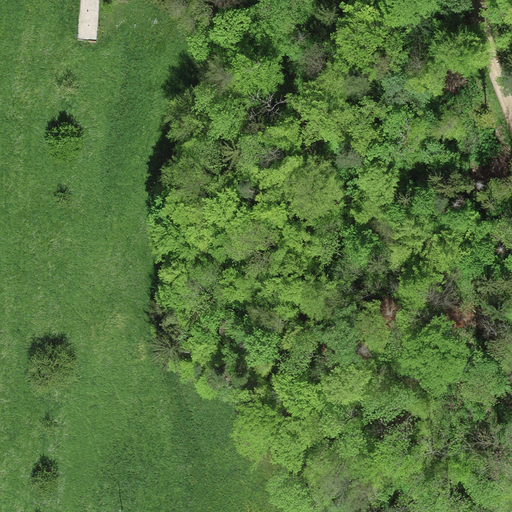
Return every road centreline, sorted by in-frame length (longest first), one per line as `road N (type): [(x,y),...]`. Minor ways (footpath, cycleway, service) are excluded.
road 1 (track): [(250,0),(296,106),(347,199),(386,250),(511,342)]
road 2 (track): [(477,0),(511,118)]
